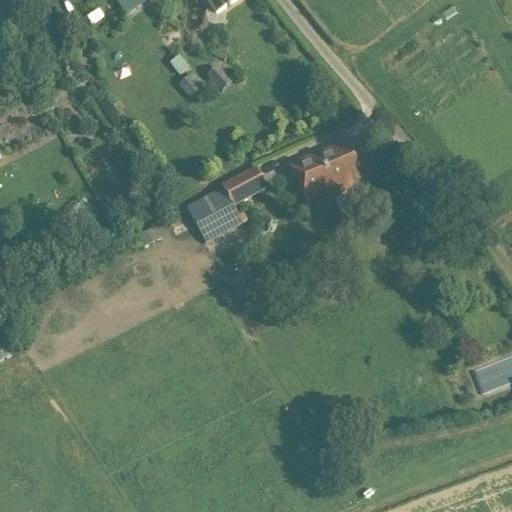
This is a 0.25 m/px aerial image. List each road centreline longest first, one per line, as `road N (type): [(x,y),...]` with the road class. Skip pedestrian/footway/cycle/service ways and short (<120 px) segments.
road 1 (track): [(511,259),(385,120)]
road 2 (unclassified): [(385,120),(289,0)]
